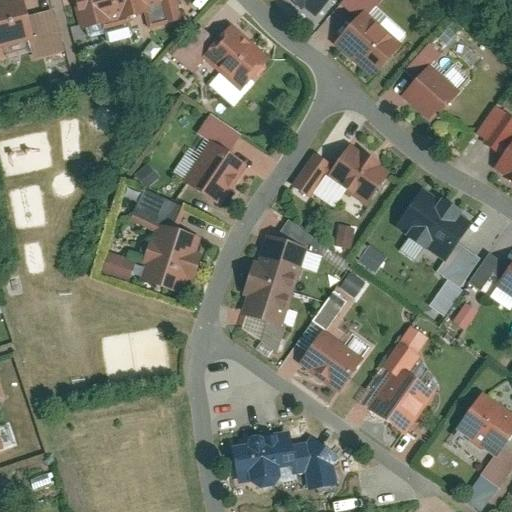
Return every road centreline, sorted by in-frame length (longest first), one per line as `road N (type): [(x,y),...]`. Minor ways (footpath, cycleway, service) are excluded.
road 1 (residential): [(338,86),(225,264),(203,339)]
road 2 (residential): [(203,339),(234,352),(381,456),(396,480)]
road 3 (residential): [(511,217),(427,162),(338,86)]
road 4 (residential): [(203,339),(194,394),(215,511)]
road 5 (residential): [(338,86),(241,0)]
